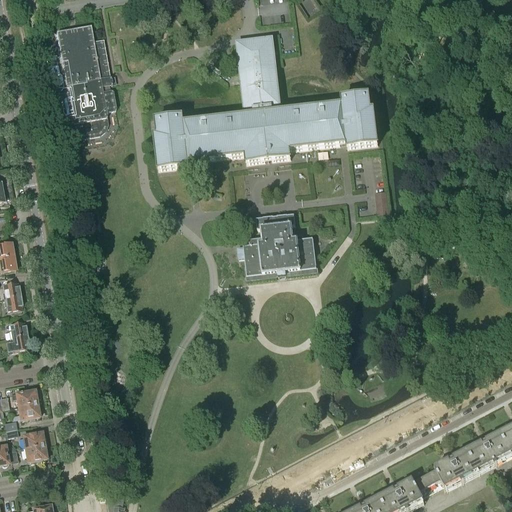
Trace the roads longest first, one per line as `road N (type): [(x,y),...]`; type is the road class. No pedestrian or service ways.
road 1 (secondary): [(273,495),(511,368)]
road 2 (residential): [(279,509),(511,392)]
road 3 (tertiary): [(62,368),(36,221)]
